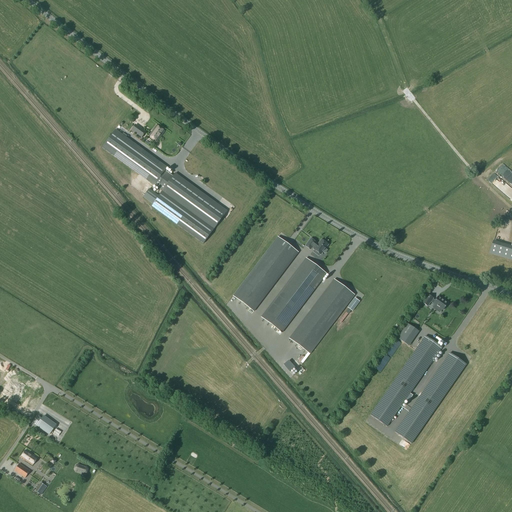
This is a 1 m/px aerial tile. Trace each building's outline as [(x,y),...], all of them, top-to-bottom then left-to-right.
[(144,133),(134,126),(131,131),(141,138),(144,133)] [(164,131),(156,126),(148,136),(157,142),(164,131)] [(154,186),(162,191),(151,206),(203,244),(227,211),(175,173),(173,176),(165,170),(167,167),(115,130),(102,148),(153,186),(154,186)] [(278,234),(283,225),(274,220),(267,232),(272,235),(274,231),(278,234)] [(253,311),(298,253),(277,237),(233,296),(253,311)] [(315,242),(311,239),(305,246),(310,250),(312,247),(314,249),(313,250),(320,255),(323,252),(325,253),(327,250),(325,249),(328,245),(321,240),(316,246),(314,244),(315,242)] [(511,260),(511,247),(494,242),(491,254),(511,260)] [(281,333),(326,274),(305,259),(261,317),(281,333)] [(310,354),(354,296),(333,280),(289,338),(310,354)] [(435,301),(432,299),(433,298),(428,295),(422,303),(427,307),(430,302),(435,305),(433,306),(437,309),(438,307),(443,310),(447,303),(438,296),(435,301)] [(354,298),(347,307),(352,311),(359,301),(354,298)] [(407,345),(417,331),(408,324),(398,339),(407,345)] [(387,427),(441,348),(425,336),(370,415),(387,427)] [(411,444),(466,365),(449,353),(394,432),(411,444)] [(22,395),(16,404),(21,408),(30,395),(33,390),(35,391),(37,388),(23,379),(21,380),(20,381),(19,384),(22,386),(23,387),(21,389),(25,391),(25,392),(26,393),(24,396),(22,395)] [(38,417),(32,424),(48,436),(55,426),(43,417),(41,419),(38,417)] [(26,450),(21,458),(31,465),(36,457),(26,450)] [(19,464),(14,471),(25,478),(30,471),(19,464)] [(78,465),(75,466),(74,470),(75,472),(84,475),(86,474),(88,470),(86,467),(78,465)] [(37,471),(28,485),(31,487),(41,473),(37,471)] [(37,489),(35,491),(41,495),(47,487),(41,483),(38,487),(37,486),(35,488),(37,489)]
